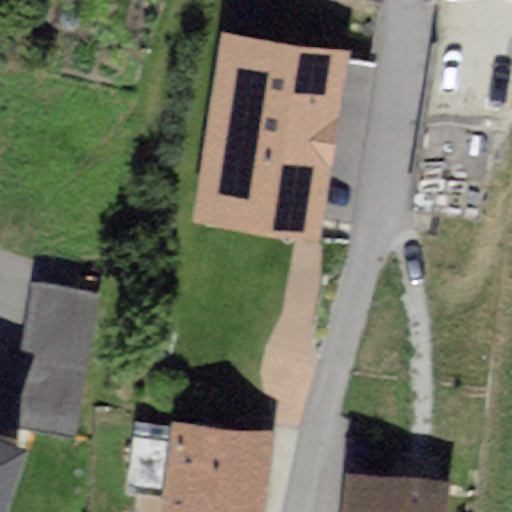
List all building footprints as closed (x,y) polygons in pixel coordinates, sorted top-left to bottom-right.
[(311,243),(345,57),(221,34),(186,219),(311,243)] [(20,422),(87,426),(94,280),(27,277),(20,422)] [(259,511),(267,434),(177,425),(168,511),(259,511)] [(0,509),(22,444),(0,435),(0,509)] [(442,511),(444,482),(349,475),(346,511),(442,511)]
